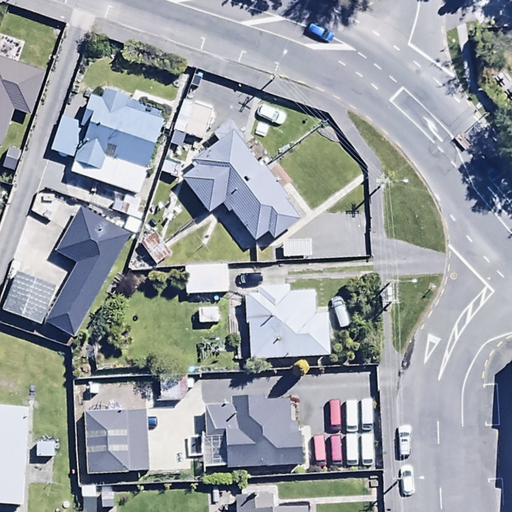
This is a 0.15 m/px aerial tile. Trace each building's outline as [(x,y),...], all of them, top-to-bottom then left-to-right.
[(0,152),(1,152),(13,117),(29,123),(44,78),(0,64),(0,152)] [(70,182),(140,202),(165,113),(103,95),(100,106),(89,103),(82,128),(59,122),(49,157),(75,164),(70,182)] [(181,139),(172,136),(166,156),(177,159),(183,140),(203,146),(215,111),(192,104),(181,139)] [(207,219),(221,209),(261,175),(256,169),(268,160),(247,133),(241,137),(231,124),(211,139),(217,147),(188,169),(192,175),(180,184),(207,219)] [(300,225),(261,175),(221,209),(252,250),(265,240),(271,247),(300,225)] [(329,228),(325,244),(354,250),(357,234),(329,228)] [(185,270),(184,298),(227,299),(227,270),(185,270)] [(54,293),(15,277),(1,308),(41,325),(54,293)] [(328,349),(336,349),(335,327),(328,327),(328,311),(314,311),(314,300),(289,301),(288,292),(257,294),(257,302),(244,302),(248,367),(329,364),(328,349)] [(226,474),(301,471),(300,441),(289,441),(288,407),(234,409),(236,435),(224,434),(226,474)] [(234,409),(200,410),(202,474),(226,474),(224,434),(236,435),(234,409)] [(22,511),(28,417),(0,415),(0,511),(10,511),(22,511)] [(146,476),(145,416),(83,418),(85,478),(146,476)] [(194,439),(193,416),(145,416),(146,476),(189,475),(188,439),(194,439)] [(254,508),(236,508),(235,511),(305,511),(306,511),(299,511),(272,511),(272,499),(254,500),(254,508)]
